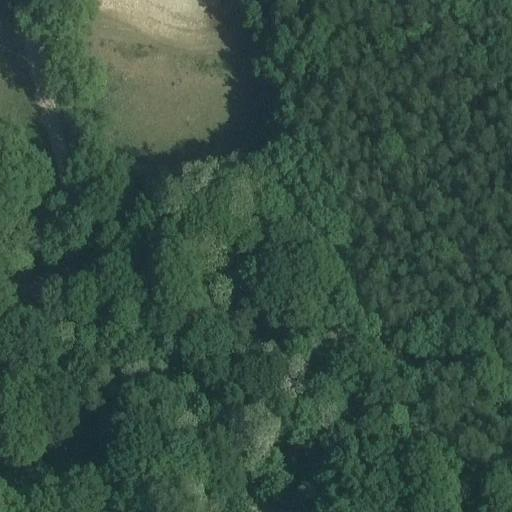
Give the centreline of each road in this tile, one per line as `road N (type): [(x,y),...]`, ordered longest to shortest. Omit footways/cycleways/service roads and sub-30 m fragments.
road 1 (track): [(0,253),(511,355)]
road 2 (track): [(44,0),(124,433),(111,511)]
